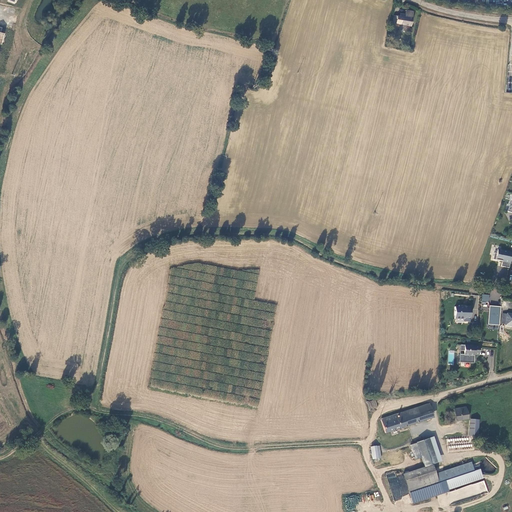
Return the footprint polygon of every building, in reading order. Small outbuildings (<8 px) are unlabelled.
[(399,16),(397,15),(396,23),(400,24),(400,31),(404,32),(406,25),(411,26),(413,11),(406,10),(405,16),(400,15),(399,16)] [(511,253),(498,250),(497,254),(494,253),(493,260),(503,261),(502,267),(509,268),(511,253)] [(455,307),(454,320),(463,320),(465,318),(470,318),(471,307),(467,307),(466,308),(464,308),(464,305),(458,305),(458,307),(455,307)] [(501,307),(489,306),(487,325),(499,326),(501,307)] [(503,314),(501,324),(505,324),(504,325),(511,326),(511,314),(507,313),(507,314),(503,314)] [(479,347),(460,345),(460,352),(464,352),(464,355),(460,355),(460,363),(473,364),(474,355),(479,356),(479,347)] [(431,419),(427,405),(381,420),(383,427),(385,433),(431,419)] [(465,407),(459,408),(454,410),(455,421),(467,418),(465,407)] [(469,436),(477,436),(478,420),(470,421),(469,436)] [(422,459),(425,468),(433,465),(441,462),(434,437),(416,443),(422,459)] [(422,459),(416,443),(410,445),(415,461),(422,459)] [(376,446),(370,447),(372,459),(379,459),(376,446)] [(471,462),(436,474),(439,483),(474,471),(471,462)] [(482,479),(479,469),(474,471),(439,483),(436,474),(433,465),(425,468),(403,474),(413,504),(448,492),(448,490),(482,479)]
